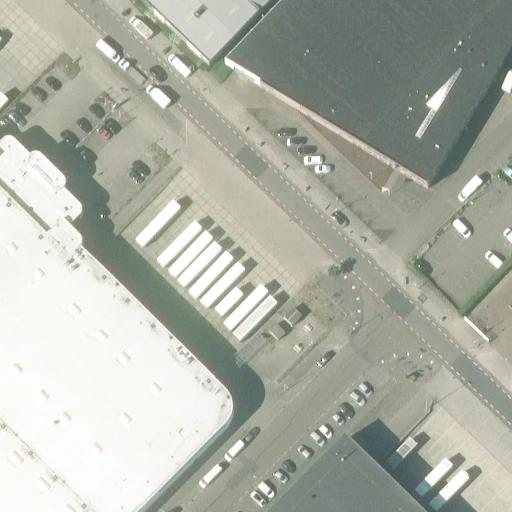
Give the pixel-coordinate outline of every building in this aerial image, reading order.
[(137,0),(208,68),(259,17),(241,0),(137,0)] [(259,89),(394,171),(427,191),(502,67),(510,54),(511,50),(511,0),(288,0),(224,66),(260,88),(259,89)] [(65,186),(63,184),(59,181),(57,183),(42,169),(45,166),(41,162),(40,161),(38,160),(37,160),(35,160),(33,160),(32,161),(30,162),(14,146),(13,145),(12,145),(10,144),(8,144),(7,144),(5,145),(4,145),(3,146),(0,149),(0,511),(145,511),(225,431),(227,429),(229,427),(230,425),(231,422),(232,419),(232,417),(232,414),(232,411),(232,409),(231,406),(230,404),(228,401),(226,398),(80,254),(81,252),(82,251),(82,249),(82,248),(82,246),(81,245),(80,243),(69,232),(79,222),(80,221),(81,219),(82,218),(82,216),(81,215),(81,213),(80,212),(79,211),(64,195),(64,194),(65,192),(65,191),(65,189),(65,188),(65,186)] [(283,320),(291,328),(301,319),(292,311),(283,320)] [(268,334),(277,343),(284,336),(275,327),(268,334)] [(275,511),(416,511),(345,441),(275,511)]
